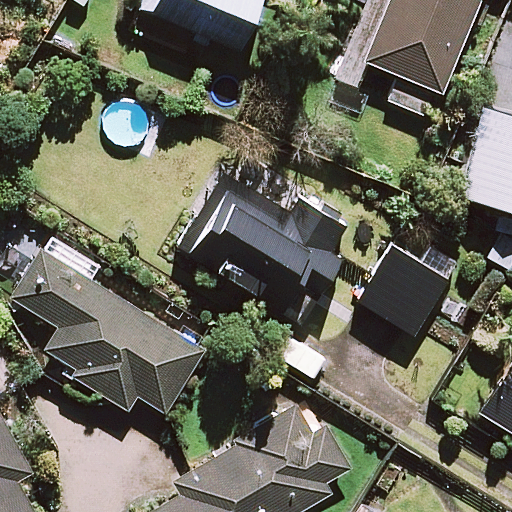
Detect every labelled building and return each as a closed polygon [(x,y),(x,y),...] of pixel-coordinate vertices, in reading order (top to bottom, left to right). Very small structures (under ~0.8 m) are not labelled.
[(142,0),(140,6),(191,27),(186,39),(207,47),(212,36),(239,47),(257,0),(142,0)] [(387,0),(363,59),(398,73),(387,99),(430,117),(477,0),(387,0)] [(511,111),(481,105),(461,194),(511,205),(511,111)] [(291,210),(225,168),(179,241),(280,305),(307,261),(330,275),(344,252),(330,243),(344,221),(301,194),(291,210)] [(444,277),(390,245),(359,299),(412,331),(444,277)] [(39,246),(10,295),(3,309),(38,370),(83,401),(104,404),(108,396),(127,407),(136,393),(165,410),(205,343),(39,246)] [(511,357),(479,411),(511,430),(511,357)] [(292,511),(330,490),(324,479),(342,469),(303,401),(174,477),(182,490),(144,511),(292,511)] [(27,463),(0,414),(0,511),(38,511),(15,469),(27,463)]
